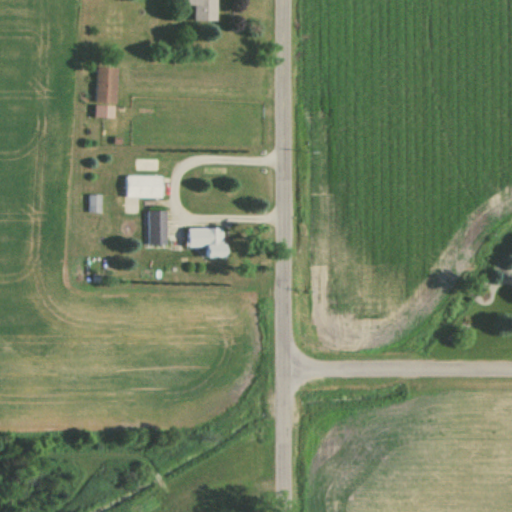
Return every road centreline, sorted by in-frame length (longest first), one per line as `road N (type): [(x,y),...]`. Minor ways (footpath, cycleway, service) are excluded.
road 1 (residential): [(288,511),(285,0)]
road 2 (residential): [(288,367),(511,369)]
